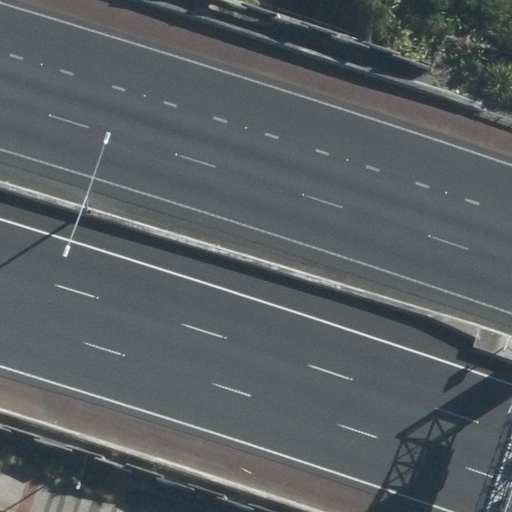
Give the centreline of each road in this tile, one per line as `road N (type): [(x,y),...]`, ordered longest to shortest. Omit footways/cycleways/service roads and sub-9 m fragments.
road 1 (motorway): [(0,104),(317,201),(511,271)]
road 2 (motorway): [(296,366),(0,271)]
road 3 (motorway): [(511,477),(296,366)]
road 4 (motorway): [(511,444),(296,366)]
